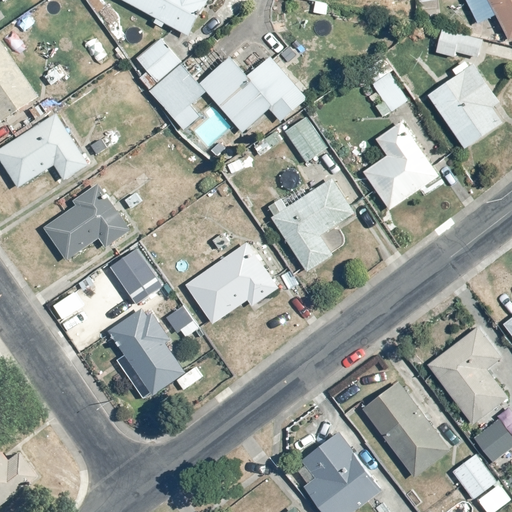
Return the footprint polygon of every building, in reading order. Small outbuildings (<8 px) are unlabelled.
[(122,0),(189,36),(208,0),(122,0)] [(511,0),(487,0),(509,41),(511,39),(511,0)] [(483,34),(443,27),(439,49),(479,56),(483,34)] [(0,42),(0,120),(1,122),(38,97),(0,42)] [(230,56),(199,83),(242,132),(269,109),(280,121),(307,98),(270,57),(248,76),(230,56)] [(472,63),(427,95),(464,149),(502,122),(491,107),(499,101),(472,63)] [(390,67),(372,78),(392,110),(411,98),(390,67)] [(55,114),(0,148),(0,161),(17,188),(54,165),(64,180),(88,165),(55,114)] [(330,144),(308,114),(285,130),(306,160),(330,144)] [(387,155),(363,172),(389,209),(438,175),(400,121),(375,139),(387,155)] [(181,151),(167,132),(144,149),(158,168),(181,151)] [(237,152),(220,132),(207,144),(224,164),(237,152)] [(333,178),(270,217),(306,272),(333,255),(320,235),(355,213),(333,178)] [(76,206),(44,227),(66,260),(98,238),(105,248),(130,231),(98,183),(72,201),(76,206)] [(139,183),(124,193),(133,208),(148,197),(139,183)] [(248,242),(185,285),(212,323),(247,300),(252,307),(279,288),(248,242)] [(137,249),(111,267),(137,304),(163,286),(137,249)] [(141,308),(107,331),(151,395),(185,373),(165,344),(171,340),(152,313),(147,316),(141,308)] [(511,317),(502,325),(511,337),(511,317)] [(478,325),(426,364),(472,424),(508,397),(487,370),(502,358),(478,325)] [(399,381),(362,408),(413,477),(450,449),(399,381)] [(511,447),(511,435),(499,418),(471,438),(490,463),(511,447)] [(315,478),(303,487),(321,511),(354,511),(383,490),(339,432),(301,461),(315,478)] [(0,448),(0,506),(39,477),(20,451),(9,460),(0,448)] [(498,479),(476,452),(452,470),(474,498),(498,479)]
